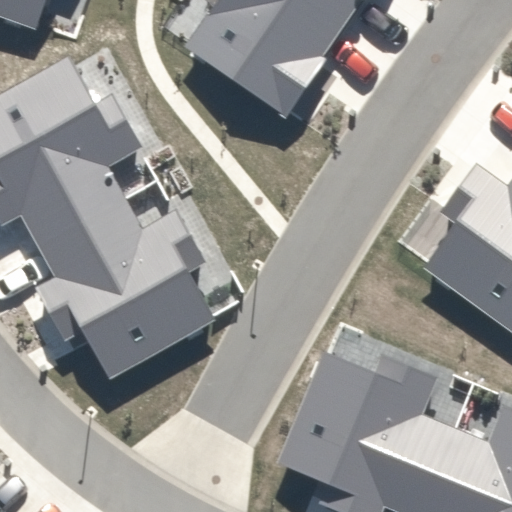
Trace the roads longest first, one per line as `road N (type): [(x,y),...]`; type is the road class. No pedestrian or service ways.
road 1 (residential): [(185,511),(276,317),(398,108),(491,0)]
road 2 (residential): [(0,372),(47,431),(168,511)]
